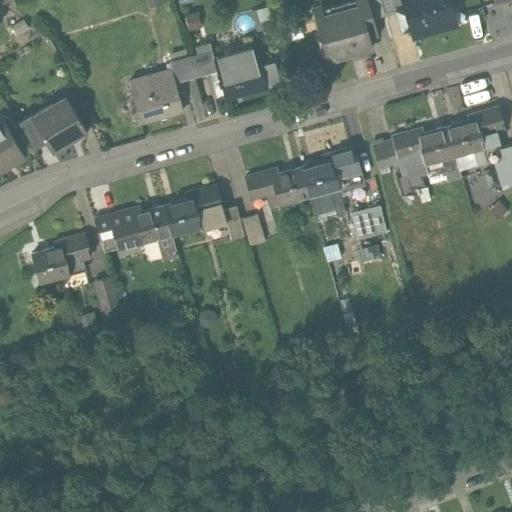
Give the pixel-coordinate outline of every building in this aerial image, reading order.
[(359,9),(363,22),(384,16),(379,0),(358,0),(357,1),(359,9)] [(379,0),(384,16),(396,12),(405,10),(402,0),(379,0)] [(447,0),(402,0),(405,10),(396,12),(402,32),(412,29),(414,35),(412,36),(413,38),(455,25),(455,24),(451,25),(445,5),(449,4),(447,0)] [(363,22),(359,9),(317,21),(323,40),(327,39),(333,60),(370,50),(365,32),(366,32),(363,22)] [(262,68),(256,48),(214,60),(218,73),(221,83),(222,82),(227,100),(263,90),(258,70),(262,68)] [(196,79),(218,73),(214,60),(212,51),(190,58),(196,79)] [(196,79),(190,58),(170,63),(172,71),(176,85),(196,79)] [(176,85),(172,71),(130,83),(135,103),(140,102),(145,123),(182,113),(177,94),(178,94),(176,85)] [(87,131),(68,101),(35,122),(33,123),(47,144),(52,153),(87,131)] [(497,109),(474,116),(479,131),(492,127),(494,134),(504,131),(497,109)] [(33,123),(35,122),(32,116),(18,124),(35,152),(47,144),(33,123)] [(479,131),(474,116),(473,116),(474,122),(446,130),(454,157),(484,149),(479,131)] [(0,172),(25,158),(4,123),(0,125),(0,172)] [(454,157),(446,130),(417,138),(416,132),(414,133),(418,147),(423,166),(454,157)] [(418,147),(414,133),(391,139),(397,161),(406,158),(404,151),(418,147)] [(498,176),(511,172),(511,147),(492,153),(498,176)] [(329,157),(333,171),(347,168),(349,174),(359,171),(354,150),(329,157)] [(333,171),(329,157),(328,157),(329,162),(301,170),(309,198),(339,190),(333,171)] [(309,198),(301,170),(272,178),(271,173),(245,180),(251,201),(265,197),(269,209),(309,198)] [(222,212),(215,188),(190,195),(192,201),(163,209),(171,237),(201,229),(202,231),(225,225),(222,212)] [(383,206),(353,214),(360,239),(389,232),(383,206)] [(222,212),(225,225),(230,243),(244,239),(235,208),(222,212)] [(171,237),(163,209),(134,216),(132,211),(108,218),(117,252),(171,237)] [(103,256),(117,252),(108,218),(94,221),(103,256)] [(258,218),(243,222),(250,249),(266,244),(258,218)] [(61,244),(67,265),(91,258),(85,237),(61,244)] [(180,238),(161,242),(165,262),(183,259),(180,238)] [(67,265),(61,244),(60,244),(61,250),(31,258),(39,287),(71,278),(67,265)] [(327,248),(333,275),(347,272),(344,259),(343,260),(340,246),(327,248)]
